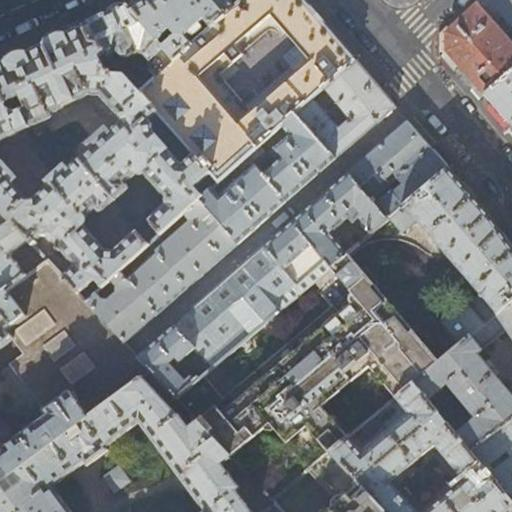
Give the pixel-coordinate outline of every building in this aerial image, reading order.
[(141,0),(128,6),(176,62),(194,45),(187,38),(194,32),(197,36),(204,29),(201,25),(206,21),(213,29),(226,17),(211,0),(141,0)] [(213,29),(194,45),(176,62),(141,94),(162,119),(194,155),(219,183),(282,127),(296,113),(312,99),(324,88),(355,60),(319,18),(303,0),(244,0),(242,2),(226,17),(213,29)] [(211,0),(226,17),(242,2),(240,0),(236,0),(233,3),(229,0),(211,0)] [(511,42),(494,22),(502,17),(489,0),(481,0),(447,33),(447,51),(465,72),(485,96),(511,72),(511,42)] [(511,25),(511,0),(489,0),(502,17),(503,16),(511,25)] [(107,16),(84,26),(92,43),(97,44),(109,59),(118,51),(122,55),(122,56),(123,57),(124,57),(125,58),(126,58),(127,58),(128,58),(129,58),(130,57),(131,57),(134,54),(136,57),(138,55),(145,57),(149,63),(150,69),(153,73),(135,88),(141,94),(176,62),(128,6),(107,16)] [(135,88),(109,59),(97,44),(92,43),(84,26),(24,55),(0,66),(0,88),(7,104),(12,102),(17,100),(30,129),(50,119),(51,119),(52,119),(52,118),(52,116),(52,115),(52,114),(52,113),(89,96),(90,97),(92,97),(94,98),(96,98),(97,98),(99,98),(101,97),(118,115),(120,124),(79,160),(116,202),(128,191),(129,191),(129,189),(129,188),(129,187),(128,187),(126,184),(136,175),(137,176),(140,176),(142,176),(143,176),(144,175),(165,198),(165,206),(152,217),(152,218),(151,220),(151,221),(152,223),(163,235),(172,227),(199,201),(213,189),(219,183),(194,155),(183,165),(154,132),(154,126),(162,119),(141,94),(135,88)] [(396,107),(355,60),(324,88),(350,119),(339,129),(312,99),(296,113),(336,159),(365,134),(396,107)] [(511,72),(485,96),(498,110),(511,126),(511,125),(511,72)] [(14,118),(7,104),(0,88),(0,142),(30,129),(17,100),(12,102),(18,116),(14,118)] [(336,159),(296,113),(282,127),(290,135),(270,153),(279,163),(264,176),(287,202),(314,178),(336,159)] [(438,146),(415,119),(410,123),(433,150),(438,146)] [(409,122),(350,173),(373,201),(398,180),(405,188),(396,196),(394,193),(378,207),(390,220),(393,218),(450,170),(433,150),(410,123),(409,122)] [(26,203),(0,170),(0,209),(11,222),(30,242),(33,245),(46,233),(75,266),(63,277),(79,294),(96,280),(103,288),(111,281),(121,272),(149,246),(136,232),(115,251),(107,251),(86,227),(87,226),(88,223),(87,221),(87,220),(86,219),(96,210),(98,213),(99,214),(101,214),(102,214),(103,214),(116,202),(79,160),(36,198),(26,203)] [(220,197),(213,189),(199,201),(238,244),(264,222),(287,202),(264,176),(255,166),(220,197)] [(489,215),(450,170),(393,218),(404,232),(418,221),(469,281),(462,287),(462,289),(472,302),(469,305),(466,303),(446,319),(465,341),(511,302),(511,247),(502,233),(495,224),(489,215)] [(378,207),(373,201),(350,173),(336,185),(310,208),(282,232),(264,248),(285,271),(312,248),(331,270),(349,254),(331,234),(350,218),(355,224),(358,221),(359,217),(374,234),(381,227),(390,220),(378,207)] [(238,244),(199,201),(172,227),(178,234),(157,253),(188,289),(212,267),(238,244)] [(0,296),(28,276),(12,254),(30,242),(11,222),(0,230),(0,296)] [(315,284),(331,270),(312,248),(285,271),(264,248),(221,285),(175,326),(196,349),(214,369),(315,284)] [(157,253),(128,280),(158,314),(170,304),(188,289),(157,253)] [(440,362),(401,316),(388,325),(380,316),(389,302),(349,254),(331,270),(315,284),(320,291),(318,292),(331,308),(223,400),(203,378),(197,383),(178,399),(199,422),(232,457),(265,428),(268,431),(273,431),(275,429),(309,470),(331,452),(349,438),(323,407),(370,367),(396,399),(414,383),(440,362)] [(0,483),(1,483),(15,473),(144,378),(152,372),(138,358),(125,343),(87,303),(79,294),(63,277),(48,261),(28,276),(0,296),(0,483)] [(128,280),(121,272),(111,281),(118,288),(118,294),(109,302),(104,301),(97,294),(87,303),(125,343),(140,330),(158,314),(128,280)] [(511,302),(465,341),(440,362),(414,383),(430,402),(448,386),(477,419),(458,435),(471,452),(511,421),(511,396),(479,357),(483,354),(483,351),(507,330),(511,337),(511,302)] [(181,363),(196,349),(175,326),(157,341),(138,358),(152,372),(178,399),(197,383),(192,378),(187,383),(171,365),(171,363),(177,358),(181,363)] [(144,378),(15,473),(23,483),(8,494),(1,483),(0,483),(0,511),(252,511),(238,491),(241,488),(223,464),(232,457),(199,422),(190,428),(180,415),(179,416),(144,378)] [(414,383),(396,399),(411,415),(364,454),(349,438),(331,452),(386,511),(508,511),(511,510),(511,501),(471,452),(458,435),(448,424),(441,430),(433,420),(440,414),(430,402),(414,383)] [(511,421),(471,452),(511,501),(511,421)] [(386,511),(331,452),(309,470),(338,501),(338,507),(331,511),(386,511)]
